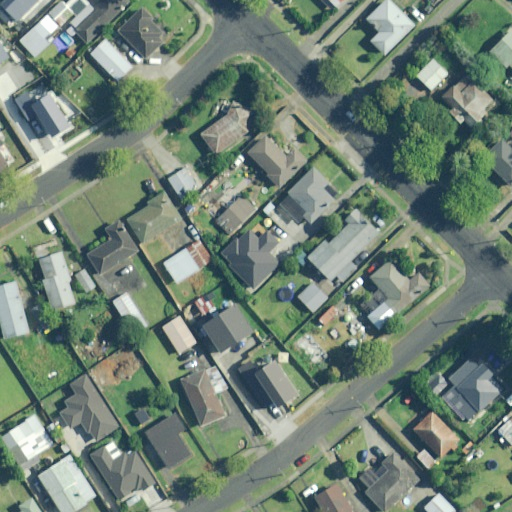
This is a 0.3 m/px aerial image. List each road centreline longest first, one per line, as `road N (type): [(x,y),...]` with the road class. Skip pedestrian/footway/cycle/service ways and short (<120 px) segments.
road 1 (residential): [(195,511),(264,465),(494,267)]
road 2 (residential): [(249,16),(494,267)]
road 3 (residential): [(0,213),(143,121),(249,16)]
